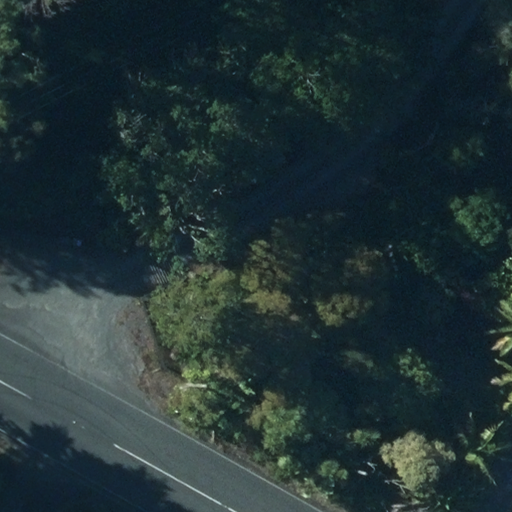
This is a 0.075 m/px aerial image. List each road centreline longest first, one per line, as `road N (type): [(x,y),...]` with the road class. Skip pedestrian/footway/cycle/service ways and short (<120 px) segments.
road 1 (unknown): [(0,446),(25,399),(142,243),(402,0)]
road 2 (tertiary): [(0,384),(226,511)]
